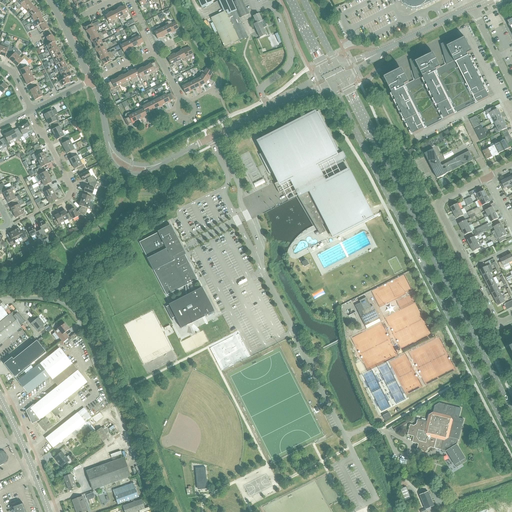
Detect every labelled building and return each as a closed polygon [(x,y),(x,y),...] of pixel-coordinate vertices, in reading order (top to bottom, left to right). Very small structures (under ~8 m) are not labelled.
[(16,7),(18,8),(26,0),(18,0),(17,2),(15,3),(18,6),(16,7)] [(22,7),(24,9),(31,3),(27,0),(26,0),(18,8),(19,10),(22,7)] [(213,3),(211,0),(198,0),(202,8),(213,3)] [(238,0),(233,3),(240,18),(248,14),(241,0),(238,0)] [(25,16),(28,13),(34,7),(31,3),(24,9),(27,12),(24,15),(25,16)] [(121,7),(119,8),(125,19),(126,18),(127,16),(126,14),(128,13),(125,6),(122,7),(121,7)] [(28,13),(32,17),(40,11),(36,8),(35,8),(34,7),(28,13)] [(117,10),(115,11),(118,18),(120,17),(121,19),(123,19),(125,19),(119,8),(118,9),(117,10)] [(31,21),(32,23),(42,18),(41,16),(42,16),(40,11),(32,17),(33,20),(31,21)] [(111,12),(110,13),(115,23),(117,23),(118,20),(117,19),(118,18),(115,11),(113,12),(111,12)] [(218,33),(219,36),(218,37),(219,40),(220,39),(224,48),(248,37),(236,11),(228,15),(228,14),(227,15),(225,11),(208,19),(215,35),(218,33)] [(115,23),(110,13),(108,13),(108,15),(105,16),(109,23),(110,22),(111,24),(113,24),(115,23)] [(259,14),(253,16),(256,23),(253,24),(257,31),(260,38),(266,35),(264,31),(262,28),(266,26),(263,21),(262,21),(259,14)] [(32,23),(31,23),(31,25),(33,24),(35,27),(36,27),(37,27),(37,26),(44,23),(44,22),(42,18),(32,23)] [(169,21),(167,22),(173,33),(176,31),(176,30),(178,29),(175,22),(172,24),(171,22),(169,21)] [(44,23),(37,26),(37,27),(36,27),(37,29),(41,27),(43,32),(48,29),(45,22),(44,22),(44,23)] [(84,27),(86,31),(97,26),(98,25),(99,24),(98,22),(96,23),(94,23),(92,24),(91,23),(84,27)] [(166,27),(164,27),(167,34),(170,33),(171,33),(173,33),(167,22),(165,23),(165,25),(166,27)] [(88,33),(89,36),(97,32),(96,30),(98,29),(99,27),(98,25),(97,26),(86,31),(87,33),(88,33)] [(159,26),(157,27),(163,38),(164,37),(165,35),(167,34),(164,27),(162,28),(161,27),(159,26)] [(163,38),(157,27),(156,28),(155,30),(156,31),(154,32),(157,39),(160,38),(161,38),(163,38)] [(90,39),(91,41),(103,35),(102,33),(100,33),(98,33),(97,32),(89,36),(91,38),(90,39)] [(135,34),(133,35),(139,46),(140,45),(141,44),(143,43),(140,36),(138,37),(137,35),(135,34)] [(46,46),(54,42),(55,42),(51,35),(46,38),(48,42),(45,44),(46,46)] [(93,43),(94,45),(102,41),(101,40),(103,39),(104,37),(103,35),(91,41),(92,43),(93,43)] [(132,40),(130,41),(133,48),(136,46),(137,47),(139,46),(133,35),(132,36),(131,38),(132,40)] [(458,36),(441,44),(444,55),(444,56),(445,58),(445,59),(445,60),(446,61),(446,62),(446,64),(447,65),(454,61),(455,63),(458,62),(469,56),(468,54),(461,40),(458,36)] [(125,39),(124,40),(129,51),(131,50),(131,49),(133,48),(130,41),(128,42),(127,40),(125,39)] [(129,51),(124,40),(122,41),(121,43),(122,45),(120,46),(124,53),(126,51),(128,52),(129,51)] [(95,49),(96,51),(108,45),(107,43),(105,42),(103,43),(102,41),(94,45),(95,48),(95,49)] [(57,47),(54,42),(46,46),(48,49),(44,51),(45,53),(57,47)] [(6,53),(9,55),(13,49),(12,48),(12,47),(4,44),(0,54),(0,55),(5,57),(6,53)] [(98,53),(99,55),(107,51),(106,49),(108,48),(108,46),(108,45),(96,51),(96,52),(98,53)] [(12,56),(9,59),(13,63),(19,57),(22,53),(15,46),(13,49),(9,55),(12,56)] [(50,53),(51,56),(59,52),(57,47),(45,53),(46,54),(50,53)] [(185,48),(182,50),(187,61),(191,59),(191,57),(194,56),(189,47),(186,49),(185,48)] [(180,52),(177,53),(181,60),(182,59),(183,61),(185,62),(187,61),(182,50),(180,51),(180,52)] [(100,59),(101,60),(112,54),(112,53),(109,52),(108,53),(107,51),(99,55),(100,57),(100,59)] [(417,56),(410,60),(411,65),(413,70),(413,71),(413,72),(413,73),(414,74),(414,76),(414,77),(415,78),(415,79),(415,80),(423,76),(424,78),(434,73),(437,72),(436,70),(436,69),(429,56),(429,55),(427,51),(427,52),(417,56)] [(49,60),(50,62),(61,57),(59,52),(51,56),(53,59),(49,60)] [(173,54),(172,55),(177,66),(179,65),(180,63),(179,61),(181,60),(177,53),(175,55),(173,54)] [(112,54),(101,60),(101,62),(103,62),(104,65),(112,61),(111,59),(113,58),(113,56),(112,54)] [(20,64),(22,66),(27,62),(32,58),(30,57),(28,58),(24,55),(21,59),(19,57),(13,63),(17,67),(20,64)] [(177,66),(172,55),(170,56),(170,57),(167,58),(171,65),(173,64),(174,66),(176,67),(177,66)] [(469,56),(458,62),(478,102),(489,97),(487,93),(476,70),(469,56)] [(55,62),(56,65),(64,61),(61,57),(50,62),(51,64),(55,62)] [(54,70),(55,72),(66,66),(64,61),(56,65),(58,68),(54,70)] [(155,61),(150,63),(156,74),(157,73),(158,71),(157,70),(159,69),(155,61)] [(20,70),(22,75),(30,71),(28,69),(30,68),(27,62),(22,66),(23,68),(20,70)] [(148,66),(146,67),(150,75),(152,74),(152,76),(155,76),(157,75),(156,74),(150,63),(149,64),(148,66)] [(60,72),(61,75),(69,71),(66,66),(55,72),(56,74),(60,72)] [(142,68),(141,68),(147,80),(148,79),(149,77),(148,75),(150,75),(146,67),(144,68),(142,68)] [(396,67),(382,74),(385,78),(387,82),(393,94),(404,89),(405,88),(406,87),(405,85),(398,71),(396,67)] [(139,70),(136,72),(139,76),(138,76),(140,80),(142,79),(143,80),(145,81),(147,80),(141,68),(139,69),(139,70)] [(199,72),(201,74),(209,79),(211,76),(211,75),(213,72),(206,68),(204,71),(202,70),(200,71),(199,72)] [(131,70),(130,71),(135,82),(137,81),(138,79),(137,77),(138,76),(139,76),(136,72),(135,69),(133,71),(131,70)] [(22,75),(25,80),(32,76),(30,71),(22,75)] [(62,77),(63,80),(64,80),(67,78),(68,78),(72,76),(70,72),(69,72),(69,71),(61,75),(57,77),(58,78),(62,77)] [(128,73),(126,74),(129,81),(131,80),(132,82),(134,83),(135,82),(130,71),(128,72),(128,73)] [(434,73),(424,78),(444,119),(455,114),(454,114),(434,73)] [(122,75),(120,76),(126,87),(127,86),(128,84),(127,82),(129,81),(126,74),(123,76),(122,75)] [(201,76),(200,78),(205,83),(207,81),(208,80),(209,79),(201,74),(200,76),(201,76)] [(197,75),(195,76),(200,87),(202,86),(202,85),(205,83),(200,78),(198,78),(198,77),(197,75)] [(32,76),(25,80),(27,85),(30,83),(32,86),(38,83),(37,80),(35,81),(32,76)] [(118,78),(116,79),(119,86),(121,85),(122,87),(124,88),(126,87),(120,76),(119,77),(118,78)] [(193,81),(192,82),(195,89),(197,87),(199,88),(200,87),(195,76),(193,77),(192,79),(193,81)] [(64,80),(63,80),(60,81),(54,85),(54,86),(61,83),(62,87),(70,83),(68,78),(67,78),(64,80)] [(185,81),(191,92),(192,91),(193,90),(195,89),(192,82),(190,83),(189,81),(187,80),(186,78),(184,79),(185,81)] [(112,80),(111,81),(116,92),(118,91),(118,89),(118,87),(119,86),(116,79),(113,81),(112,80)] [(116,92),(111,81),(106,83),(110,91),(111,90),(112,92),(114,93),(116,92)] [(191,92),(185,81),(183,82),(183,84),(184,86),(182,87),(185,94),(188,92),(189,93),(191,92)] [(0,83),(0,91),(3,94),(8,87),(3,83),(1,85),(0,83)] [(30,90),(32,95),(40,91),(38,87),(39,86),(38,83),(32,86),(33,89),(30,90)] [(404,89),(393,94),(408,124),(413,134),(413,135),(424,129),(409,99),(404,89)] [(40,91),(32,95),(35,100),(43,96),(40,91)] [(166,91),(164,92),(170,102),(174,100),(171,92),(169,93),(168,91),(166,91)] [(163,96),(161,97),(165,104),(167,103),(168,103),(170,102),(164,92),(163,92),(162,95),(163,96)] [(153,101),(152,102),(155,109),(157,108),(159,108),(160,107),(155,96),(153,97),(152,99),(153,101)] [(157,96),(155,96),(160,107),(162,106),(162,105),(165,104),(161,97),(160,98),(159,96),(157,96)] [(147,100),(145,101),(151,112),(152,111),(153,110),(155,109),(152,102),(150,103),(149,101),(147,100)] [(142,107),(143,109),(145,114),(146,114),(148,112),(149,113),(151,112),(145,101),(144,102),(143,104),(144,106),(142,107)] [(138,107),(137,108),(142,119),(144,118),(144,117),(147,116),(146,114),(145,114),(143,109),(141,110),(140,108),(138,107)] [(490,114),(492,118),(500,114),(499,111),(498,111),(497,109),(496,110),(494,107),(486,111),(487,115),(490,114)] [(46,120),(54,116),(58,114),(55,109),(53,110),(51,108),(43,112),(44,115),(46,120)] [(135,113),(133,114),(137,121),(139,119),(140,120),(142,119),(137,108),(135,109),(134,111),(135,113)] [(301,195),(298,196),(306,211),(308,210),(311,217),(310,218),(312,221),(320,234),(325,231),(322,225),(326,223),(333,237),(371,217),(363,200),(364,200),(349,170),(325,182),(319,172),(344,160),(318,111),(260,141),(258,142),(263,152),(259,154),(269,174),(273,172),(278,182),(274,184),(279,193),(296,184),(297,187),(296,187),(296,188),(296,189),(296,190),(297,190),(298,190),(299,190),(301,195)] [(129,112),(127,113),(132,124),(134,123),(134,122),(137,121),(133,114),(132,115),(131,113),(129,112)] [(132,124),(127,113),(125,114),(125,116),(125,118),(124,119),(128,126),(132,124)] [(492,118),(494,123),(502,119),(501,117),(502,117),(500,114),(492,118)] [(51,127),(59,123),(58,120),(57,121),(54,116),(46,120),(49,125),(51,127)] [(494,123),(496,127),(505,123),(503,121),(502,119),(494,123)] [(28,123),(23,125),(27,133),(30,131),(31,133),(33,132),(28,123)] [(52,130),(54,135),(62,131),(59,126),(61,126),(59,123),(51,127),(52,130)] [(505,123),(496,127),(499,132),(502,131),(504,130),(506,129),(507,129),(506,127),(506,126),(505,123)] [(19,128),(16,129),(21,138),(28,134),(27,133),(23,125),(19,128)] [(14,130),(9,133),(13,140),(15,139),(16,141),(19,140),(20,142),(22,141),(21,138),(16,129),(14,131),(14,130)] [(60,138),(61,141),(69,137),(68,134),(66,135),(64,130),(62,131),(54,135),(57,140),(60,138)] [(5,138),(3,139),(6,145),(7,148),(10,147),(9,145),(14,143),(13,140),(9,133),(4,135),(5,138)] [(62,144),(64,149),(72,145),(70,140),(71,140),(69,137),(61,141),(62,144)] [(423,145),(425,150),(442,142),(439,137),(423,145)] [(506,139),(500,143),(504,151),(510,148),(508,144),(507,142),(506,139)] [(491,147),(488,148),(493,157),(498,154),(494,145),(493,143),(490,145),(491,147)] [(500,143),(494,145),(498,154),(504,151),(500,143)] [(70,153),(71,155),(77,152),(76,149),(75,150),(72,145),(64,149),(67,154),(70,153)] [(493,157),(488,148),(483,151),(487,160),(493,157)] [(425,154),(432,168),(437,179),(446,174),(473,160),(472,156),(469,151),(453,159),(454,160),(442,166),(433,149),(425,154)] [(37,159),(39,162),(46,158),(44,153),(41,154),(40,151),(31,156),(34,161),(37,159)] [(70,159),(72,164),(80,160),(77,156),(79,155),(77,152),(71,155),(72,158),(70,159)] [(35,171),(36,173),(42,170),(41,167),(49,163),(46,158),(39,162),(40,165),(37,166),(38,169),(35,171)] [(80,160),(72,164),(75,169),(77,168),(79,171),(79,170),(80,172),(83,171),(82,169),(85,167),(84,165),(86,163),(83,159),(80,160)] [(41,181),(49,177),(46,171),(44,173),(42,170),(36,173),(35,174),(36,177),(35,177),(37,183),(41,181)] [(88,183),(89,182),(96,181),(95,178),(94,178),(93,175),(91,176),(88,171),(80,176),(83,181),(87,179),(87,180),(88,183)] [(41,189),(42,191),(48,188),(46,185),(52,182),(49,177),(41,181),(43,183),(38,186),(40,190),(41,189)] [(253,184),(255,187),(265,182),(263,179),(253,184)] [(511,188),(507,179),(501,182),(504,188),(507,187),(509,190),(511,188)] [(84,192),(87,193),(94,195),(95,195),(97,190),(95,189),(96,184),(97,184),(96,181),(89,182),(89,186),(90,185),(90,186),(90,187),(86,186),(84,192)] [(3,193),(6,198),(13,194),(12,191),(13,190),(11,186),(6,189),(5,189),(6,192),(3,193)] [(44,193),(47,198),(55,194),(52,189),(49,190),(48,188),(42,191),(43,193),(44,193)] [(476,199),(477,201),(487,196),(484,190),(477,194),(479,197),(476,199)] [(83,194),(81,200),(89,203),(91,199),(92,200),(94,195),(87,193),(86,196),(83,194)] [(11,202),(12,204),(19,201),(17,196),(15,197),(13,194),(6,198),(8,203),(11,202)] [(55,194),(47,198),(50,203),(57,200),(55,194)] [(487,196),(477,201),(480,207),(490,202),(487,196)] [(11,208),(13,213),(21,209),(20,206),(21,206),(21,205),(23,204),(21,200),(19,201),(12,204),(14,207),(11,208)] [(79,210),(84,215),(87,213),(86,212),(87,209),(89,203),(81,200),(79,206),(81,207),(81,208),(79,210)] [(451,207),(454,213),(461,210),(458,204),(451,207)] [(485,218),(488,216),(495,213),(492,207),(485,211),(487,214),(484,215),(485,218)] [(69,211),(70,213),(73,219),(78,217),(79,219),(82,217),(84,215),(79,210),(77,212),(76,213),(74,208),(69,211)] [(21,209),(13,213),(16,218),(19,217),(20,219),(27,216),(24,212),(23,212),(21,209)] [(461,210),(454,213),(456,219),(464,215),(461,210)] [(65,211),(60,213),(64,221),(67,220),(68,221),(73,219),(70,213),(67,214),(65,211)] [(64,221),(60,213),(54,216),(56,219),(53,221),(57,227),(61,225),(60,223),(64,221)] [(495,213),(488,216),(491,222),(498,219),(495,213)] [(466,220),(459,224),(462,230),(469,226),(471,225),(470,222),(468,224),(466,220)] [(40,227),(37,229),(40,235),(45,232),(44,230),(48,229),(47,228),(50,226),(47,223),(45,224),(44,221),(38,223),(40,227)] [(497,233),(504,229),(501,223),(493,227),(495,230),(492,232),(493,235),(497,233)] [(40,235),(37,229),(35,230),(33,226),(27,229),(31,237),(35,235),(36,237),(40,235)] [(170,226),(158,233),(139,242),(166,295),(185,286),(187,285),(197,280),(170,226)] [(469,226),(462,230),(465,235),(472,232),(469,226)] [(19,228),(14,231),(18,239),(21,237),(22,240),(23,240),(24,241),(28,239),(24,231),(21,232),(19,228)] [(504,229),(497,233),(499,238),(498,239),(500,243),(506,240),(504,236),(507,235),(504,229)] [(18,239),(14,231),(9,234),(11,238),(8,239),(11,245),(16,243),(15,241),(18,239)] [(474,237),(467,240),(470,246),(477,243),(480,241),(478,239),(476,240),(474,237)] [(477,243),(470,246),(473,252),(480,248),(479,245),(481,244),(480,241),(477,243)] [(501,262),(498,263),(501,269),(504,267),(505,268),(510,266),(509,263),(506,257),(500,260),(501,262)] [(302,261),(305,267),(310,264),(307,258),(302,261)] [(480,270),(483,276),(490,272),(493,271),(490,265),(480,270)] [(483,276),(486,282),(493,278),(490,272),(483,276)] [(486,282),(489,288),(496,284),(493,278),(486,282)] [(489,288),(492,294),(499,290),(496,284),(489,288)] [(185,286),(185,290),(186,295),(168,304),(169,305),(166,307),(165,306),(172,321),(173,320),(172,319),(175,317),(181,328),(202,317),(202,316),(204,315),(204,316),(208,314),(214,311),(202,287),(190,293),(187,285),(185,286)] [(492,294),(495,300),(502,296),(499,290),(492,294)] [(502,296),(495,300),(498,306),(505,302),(504,299),(505,298),(504,295),(502,296)] [(360,302),(354,305),(358,313),(364,324),(378,317),(372,306),(371,307),(366,297),(359,301),(360,302)] [(0,344),(21,328),(20,326),(25,322),(16,310),(8,316),(0,305),(0,344)] [(399,346),(400,310),(386,316),(399,346)] [(126,323),(147,374),(177,362),(156,311),(126,323)] [(354,312),(349,314),(353,323),(358,320),(354,312)] [(31,324),(36,330),(43,325),(38,318),(31,324)] [(64,324),(57,330),(54,332),(61,340),(62,340),(64,342),(68,339),(63,334),(65,333),(69,330),(64,324)] [(47,333),(44,329),(44,328),(38,333),(41,337),(47,333)] [(29,347),(38,359),(46,352),(37,341),(36,341),(34,343),(29,347)] [(38,359),(29,347),(25,350),(34,362),(38,359)] [(45,416),(51,411),(56,417),(60,413),(56,407),(87,382),(60,348),(40,364),(58,387),(36,404),(27,411),(31,419),(37,416),(41,422),(39,424),(45,432),(52,427),(45,418),(46,418),(45,416)] [(34,362),(25,350),(21,353),(30,365),(34,362)] [(30,365),(21,353),(17,356),(26,368),(30,365)] [(26,368),(17,356),(13,359),(22,371),(26,368)] [(13,359),(12,358),(4,364),(15,377),(22,371),(13,359)] [(40,364),(18,381),(28,394),(50,377),(40,364)] [(387,395),(382,397),(382,399),(378,401),(382,411),(391,407),(387,395)] [(413,426),(410,425),(407,435),(414,437),(414,439),(416,443),(418,443),(416,450),(427,453),(427,449),(430,447),(440,450),(442,453),(446,451),(456,467),(466,461),(456,445),(458,440),(464,419),(457,418),(455,413),(456,407),(439,403),(434,406),(433,412),(428,415),(427,421),(417,419),(417,420),(416,424),(413,426)] [(55,431),(46,438),(53,448),(76,430),(75,429),(85,422),(92,417),(84,408),(77,413),(55,431)] [(85,422),(75,429),(76,430),(79,433),(88,426),(85,422)] [(109,438),(102,429),(101,428),(98,430),(95,432),(103,442),(108,438),(109,438)] [(54,458),(61,467),(65,464),(66,465),(73,461),(68,455),(66,457),(61,451),(54,458)] [(0,465),(7,462),(8,458),(5,453),(1,452),(0,452),(0,465)] [(86,472),(93,490),(130,477),(124,458),(86,472)] [(205,467),(195,468),(197,487),(197,488),(207,488),(207,487),(205,467)] [(64,478),(69,491),(76,488),(72,475),(64,478)] [(113,490),(118,505),(138,497),(133,483),(113,490)] [(425,509),(434,506),(429,495),(428,491),(419,495),(425,509),(420,511),(423,511),(426,511),(425,509)] [(91,504),(97,501),(94,492),(87,495),(91,504)] [(84,511),(86,511),(85,506),(86,506),(82,497),(72,501),(76,510),(77,509),(77,511),(84,511)] [(122,506),(124,511),(134,511),(145,508),(142,500),(122,506)] [(25,511),(23,503),(11,507),(13,511),(25,511)]
